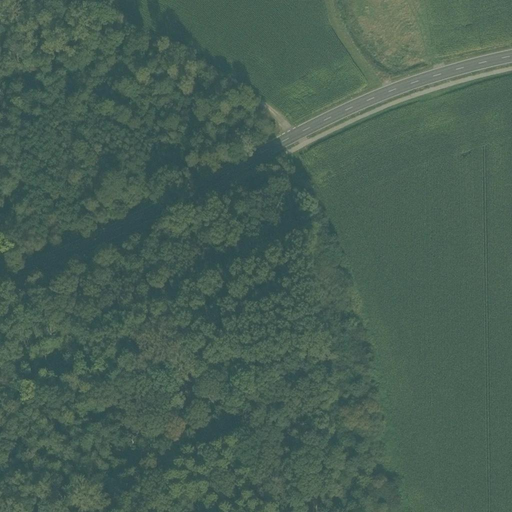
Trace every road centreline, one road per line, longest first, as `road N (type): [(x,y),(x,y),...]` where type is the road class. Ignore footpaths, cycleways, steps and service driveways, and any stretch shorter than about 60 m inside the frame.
road 1 (tertiary): [(0,278),(91,242),(293,136)]
road 2 (unclassified): [(293,136),(249,93),(114,16),(107,0)]
road 3 (tertiary): [(293,136),(393,90),(511,58)]
